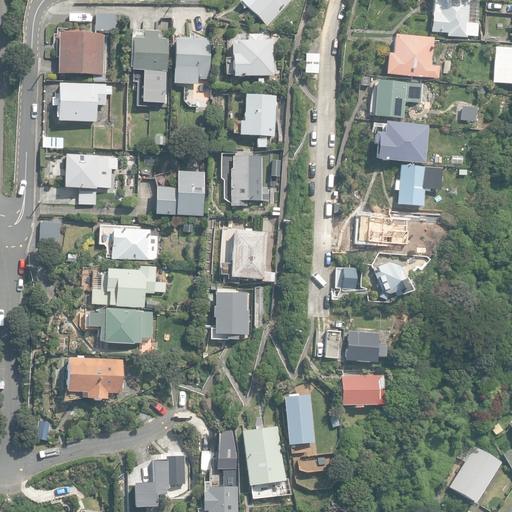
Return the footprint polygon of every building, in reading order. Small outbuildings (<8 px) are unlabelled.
[(243,0),(240,4),(268,29),(294,0),(243,0)] [(447,36),(467,38),(467,36),(478,37),(479,23),(476,23),(478,1),(469,0),(433,0),(433,13),(432,13),(430,32),(447,33),(447,36)] [(511,0),(483,0),(483,11),(511,13),(511,0)] [(95,31),(115,32),(116,15),(96,14),(95,31)] [(142,102),(166,101),(168,39),(164,39),(164,37),(157,37),(157,31),(144,31),(143,36),(136,36),(136,38),(132,38),(130,69),(142,70),(142,102)] [(92,82),(105,82),(105,73),(103,73),(104,34),(59,33),(57,73),(57,74),(92,75),(92,82)] [(231,42),(233,77),(274,76),(273,63),(276,63),(276,54),(273,54),(272,40),(261,41),(260,35),(248,36),(248,42),(231,42)] [(404,80),(413,80),(413,77),(438,78),(439,66),(431,66),(433,38),(393,36),(392,54),(391,54),(386,54),(385,75),(405,76),(404,80)] [(173,84),(197,85),(197,79),(209,80),(211,41),(206,41),(206,39),(178,37),(178,40),(175,40),(173,84)] [(491,83),(511,84),(511,48),(494,47),(491,83)] [(305,71),(318,72),(319,54),(305,54),(305,71)] [(373,117),(403,119),(404,102),(420,103),(421,84),(375,81),(374,95),(373,95),(372,102),(374,102),(373,117)] [(58,121),(96,122),(96,105),(105,106),(105,94),(112,94),(112,86),(106,86),(106,84),(59,83),(58,107),(56,107),(56,118),(58,118),(58,121)] [(256,139),(257,148),(266,147),(266,139),(267,136),(274,137),(276,96),(245,95),(244,121),(240,121),(239,135),(259,136),(259,139),(256,139)] [(375,160),(425,163),(427,126),(384,123),(383,133),(375,133),(374,145),(376,145),(375,160)] [(43,148),(63,148),(64,138),(43,137),(43,148)] [(64,188),(96,189),(96,187),(111,188),(111,169),(117,169),(118,159),(97,158),(97,156),(65,155),(64,188)] [(231,206),(246,206),(246,201),(262,201),(262,199),(270,199),(270,187),(262,187),(262,156),(233,156),(233,169),(231,169),(231,206)] [(397,204),(423,206),(424,189),(440,190),(441,168),(400,166),(399,181),(395,181),(394,190),(398,190),(397,204)] [(155,215),(203,216),(204,172),(178,171),(177,188),(155,187),(155,215)] [(358,220),(364,222),(368,212),(361,210),(358,220)] [(165,231),(175,232),(176,223),(166,222),(165,231)] [(111,260),(157,261),(157,237),(150,237),(149,237),(150,230),(112,229),(111,260)] [(261,282),(270,282),(271,272),(265,272),(267,233),(233,230),(230,277),(261,279),(261,282)] [(40,243),(59,243),(59,234),(40,233),(40,243)] [(401,263),(390,259),(367,268),(377,293),(380,292),(389,295),(390,297),(411,288),(401,263)] [(154,282),(154,268),(138,267),(138,271),(106,269),(105,276),(101,275),(100,290),(91,290),(90,305),(114,306),(114,307),(142,308),(143,294),(153,294),(153,292),(164,293),(164,283),(154,282)] [(334,288),(355,289),(356,269),(335,268),(334,288)] [(245,311),(246,294),(214,293),(213,307),(211,307),(211,318),(213,318),(213,329),(210,329),(210,339),(238,340),(238,335),(244,335),(245,330),(248,331),(248,311),(245,311)] [(32,305),(43,306),(39,295),(32,295),(32,305)] [(397,317),(407,324),(414,313),(404,307),(397,317)] [(134,312),(134,310),(104,308),(104,310),(97,310),(97,314),(88,313),(87,327),(99,327),(99,341),(103,341),(102,343),(133,344),(133,343),(140,343),(140,338),(150,339),(151,312),(134,312)] [(384,358),(385,345),(376,344),(377,335),(325,330),(323,359),(375,363),(375,357),(384,358)] [(107,399),(107,393),(121,394),(123,360),(83,358),(83,356),(77,356),(77,358),(67,358),(66,392),(81,392),(81,398),(107,399)] [(354,405),(354,407),(361,407),(361,404),(382,404),(382,403),(386,403),(386,390),(382,390),(382,376),(341,376),(341,405),(354,405)] [(283,397),(288,445),(314,442),(309,394),(297,396),(297,393),(287,394),(287,397),(283,397)] [(331,418),(333,427),(340,425),(338,416),(331,418)] [(491,428),(495,434),(501,430),(497,424),(491,428)] [(241,431),(249,486),(285,481),(278,426),(241,431)] [(201,435),(202,450),(211,450),(211,432),(201,435)] [(446,486),(473,503),(499,462),(472,445),(446,486)] [(511,449),(503,455),(511,471),(511,449)] [(133,483),(134,507),(157,506),(157,495),(166,494),(166,489),(169,489),(168,485),(178,484),(178,489),(190,489),(189,482),(185,482),(184,455),(165,456),(165,459),(152,459),(153,482),(133,483)] [(236,511),(236,487),(208,488),(208,491),(202,491),(202,511),(207,511),(236,511)]
